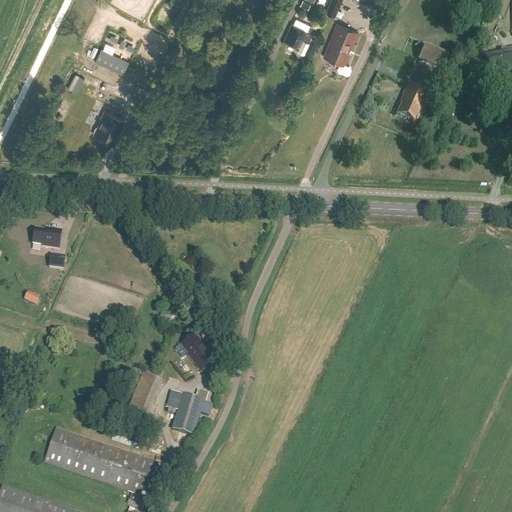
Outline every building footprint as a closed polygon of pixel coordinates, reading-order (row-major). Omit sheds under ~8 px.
[(308,10),(311,4),(301,0),(299,0),(297,5),(308,10)] [(342,0),(330,0),(325,13),(334,17),(342,0)] [(503,19),(510,0),(494,0),(489,13),(503,19)] [(476,39),(488,44),(499,18),(488,13),(476,39)] [(318,42),(309,38),(314,27),(295,18),(284,40),(299,47),(298,50),(311,56),(317,42),(318,42)] [(356,40),(359,33),(336,23),(323,56),(341,64),(338,69),(339,71),(346,74),(348,73),(350,69),(349,67),(345,65),(348,55),(349,55),(347,54),(353,40),(356,41),(356,40)] [(418,59),(440,69),(441,68),(447,55),(448,54),(425,44),(418,59)] [(511,72),(511,46),(501,49),(501,51),(484,55),(486,62),(480,63),(479,58),(470,60),(474,78),(508,71),(509,73),(511,72)] [(96,62),(123,75),(129,63),(102,49),(96,62)] [(457,60),(447,55),(441,68),(452,73),(457,60)] [(422,111),(429,95),(407,85),(402,97),(401,101),(402,102),(397,114),(414,122),(420,110),(422,111)] [(90,122),(99,102),(79,93),(70,112),(90,122)] [(113,144),(125,121),(104,111),(99,120),(101,121),(98,127),(96,128),(94,131),(94,133),(94,135),(113,144)] [(59,250),(62,231),(48,229),(47,232),(35,230),(32,245),(41,246),(41,248),(59,250)] [(64,271),(66,257),(51,255),(49,268),(64,271)] [(37,306),(40,299),(28,293),(24,301),(37,306)] [(200,342),(195,335),(181,345),(188,354),(187,355),(201,373),(217,361),(202,341),(200,342)] [(146,373),(132,412),(147,417),(161,378),(146,373)] [(209,416),(212,404),(172,392),(167,408),(178,412),(172,431),(193,437),(200,413),(209,416)] [(117,428),(113,441),(139,449),(143,437),(117,428)] [(145,504),(147,498),(159,464),(56,429),(45,464),(142,496),(140,502),(145,504)] [(0,511),(75,511),(2,487),(0,494),(0,511)]
